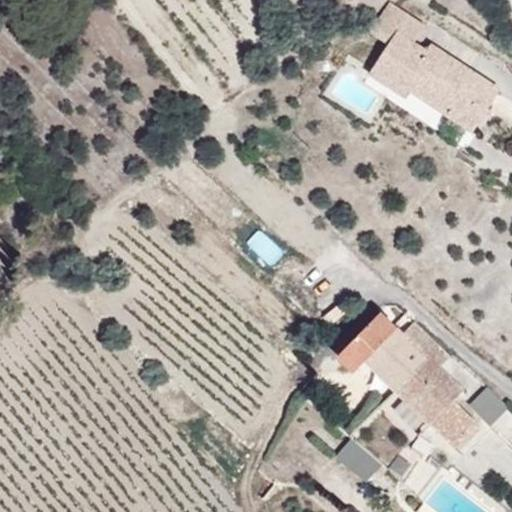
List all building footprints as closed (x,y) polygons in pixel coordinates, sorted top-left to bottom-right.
[(511,89),(407,18),(371,74),(487,142),(511,94),(511,89)] [(274,268),(288,254),(263,230),(249,244),(274,268)] [(388,308),(348,349),(452,454),(486,420),(388,308)] [(511,448),(511,426),(501,439),(511,448)] [(365,480),(381,464),(352,436),(336,453),(365,480)] [(388,468),(403,478),(415,460),(400,450),(388,468)]
